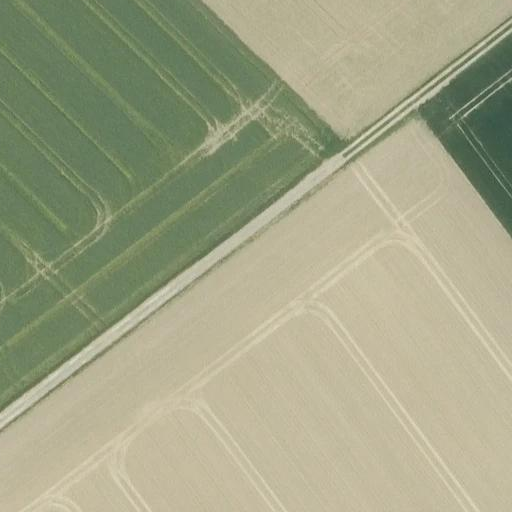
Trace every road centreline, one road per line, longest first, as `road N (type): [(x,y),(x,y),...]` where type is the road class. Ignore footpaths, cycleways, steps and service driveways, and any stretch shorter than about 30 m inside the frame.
road 1 (track): [(0,422),(511,24)]
road 2 (track): [(178,0),(210,31),(274,212)]
